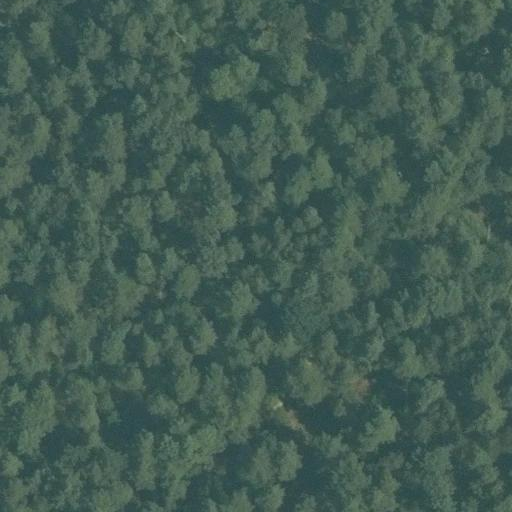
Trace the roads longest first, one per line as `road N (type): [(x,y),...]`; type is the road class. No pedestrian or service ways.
road 1 (track): [(208,511),(252,467),(343,332),(415,299),(511,293)]
road 2 (track): [(288,0),(355,132),(410,200),(511,227)]
